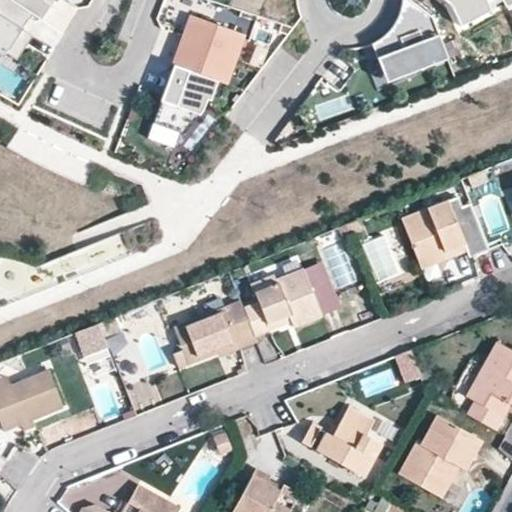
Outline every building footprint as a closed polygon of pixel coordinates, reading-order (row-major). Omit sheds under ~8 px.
[(9,0),(0,0),(0,49),(16,60),(27,44),(21,40),(26,31),(22,29),(31,14),(9,0)] [(9,0),(31,14),(41,20),(51,5),(43,0),(9,0)] [(378,40),(376,41),(382,56),(389,75),(413,66),(415,71),(448,58),(433,17),(410,0),(402,0),(402,1),(401,6),(399,14),(398,18),(394,24),(390,30),(386,34),(381,38),(378,40)] [(444,0),(451,5),(460,25),(491,11),(489,6),(502,0),(444,0)] [(192,16),(174,65),(218,81),(225,84),(243,35),(192,16)] [(32,35),(26,31),(21,40),(27,44),(32,35)] [(382,56),(376,41),(372,44),(377,58),(382,56)] [(153,123),(185,135),(203,110),(207,99),(210,101),(218,81),(174,65),(153,123)] [(242,130),(265,104),(249,90),(227,116),(242,130)] [(440,258),(462,250),(442,201),(395,218),(411,261),(437,251),(440,258)] [(353,232),(349,223),(340,227),(343,236),(353,232)] [(343,236),(340,227),(334,229),(338,240),(344,238),(343,236)] [(338,240),(334,229),(310,238),(315,250),(338,240)] [(414,269),(440,258),(437,251),(411,261),(414,269)] [(451,263),(424,272),(427,283),(454,274),(451,263)] [(238,312),(248,338),(264,332),(261,326),(283,317),(286,324),(288,329),(318,317),(299,271),(272,282),(270,277),(246,287),(254,305),(238,312)] [(210,352),(235,342),(236,349),(250,344),(248,338),(238,312),(234,302),(167,329),(176,351),(167,355),(172,368),(210,352)] [(261,326),(264,332),(286,324),(283,317),(261,326)] [(108,352),(98,326),(73,336),(83,362),(108,352)] [(212,358),(236,349),(235,342),(210,352),(212,358)] [(509,409),(511,403),(511,355),(491,344),(461,399),(471,403),(461,415),(489,430),(503,405),(509,409)] [(417,380),(407,352),(395,356),(405,384),(417,380)] [(49,372),(12,386),(0,390),(0,423),(1,423),(4,431),(21,425),(33,420),(63,409),(49,372)] [(0,390),(12,386),(9,379),(0,381),(0,390)] [(324,439),(317,434),(302,427),(294,444),(355,478),(373,445),(359,437),(367,423),(341,409),(330,429),(324,439)] [(450,466),(456,470),(462,472),(477,443),(431,418),(416,445),(413,443),(395,475),(433,497),(450,466)] [(36,428),(33,420),(21,425),(23,432),(36,428)] [(324,439),(330,429),(323,425),(317,434),(324,439)] [(227,450),(221,433),(208,438),(214,455),(227,450)] [(450,466),(433,497),(439,500),(456,470),(450,466)] [(282,511),(289,501),(260,486),(264,480),(265,478),(248,470),(225,511),(282,511)] [(260,486),(289,501),(292,494),(276,485),(276,487),(264,480),(260,486)] [(171,511),(130,489),(121,505),(132,511),(98,511),(90,507),(76,510),(75,511),(171,511)]
